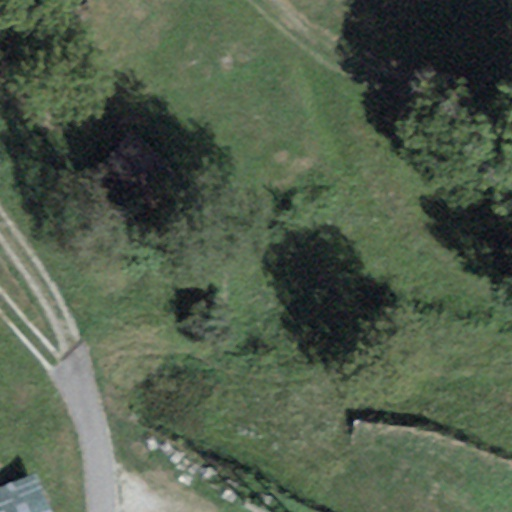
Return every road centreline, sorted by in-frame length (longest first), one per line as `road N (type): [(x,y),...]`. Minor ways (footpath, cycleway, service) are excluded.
road 1 (track): [(262,0),(323,49),(401,82),(511,77)]
road 2 (track): [(77,380),(48,301),(0,226)]
